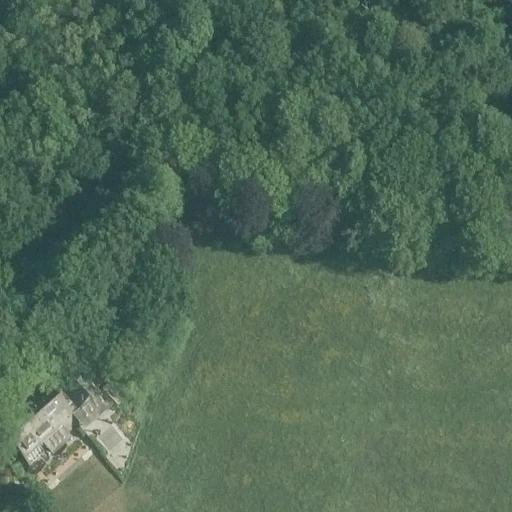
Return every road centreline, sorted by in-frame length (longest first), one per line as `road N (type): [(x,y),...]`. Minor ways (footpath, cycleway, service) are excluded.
road 1 (track): [(511,213),(317,194),(224,170),(188,137)]
road 2 (track): [(0,323),(157,175)]
road 3 (track): [(166,107),(0,42)]
road 4 (track): [(68,265),(0,384)]
road 5 (track): [(166,107),(232,0)]
